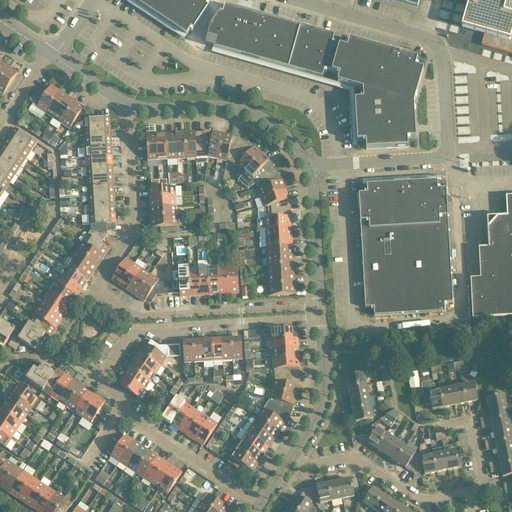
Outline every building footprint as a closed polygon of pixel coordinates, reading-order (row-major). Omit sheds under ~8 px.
[(193,30),(208,7),(209,5),(207,4),(209,0),(132,0),(186,36),(189,31),(191,32),(193,30)] [(511,0),(470,0),(464,22),(462,28),(485,35),(482,46),(511,55),(511,0)] [(220,13),(218,12),(210,24),(204,46),(322,79),(324,73),(326,74),(326,71),(337,75),(336,77),(339,77),(337,83),(354,88),(354,101),(357,143),(363,142),(363,144),(365,144),(366,150),(407,148),(407,142),(409,142),(409,140),(415,139),(413,104),(423,70),(417,69),(418,67),(415,66),(417,60),(349,41),(347,46),(345,46),(344,48),(334,45),(335,43),(332,42),(334,36),(225,5),(223,11),(221,11),(220,13)] [(0,81),(9,69),(1,63),(0,64),(0,81)] [(0,92),(3,95),(17,74),(9,69),(0,81),(0,92)] [(455,76),(456,93),(467,92),(466,75),(455,76)] [(35,91),(28,102),(32,105),(45,114),(59,92),(51,87),(44,97),(35,91)] [(67,98),(59,92),(45,114),(53,119),(67,98)] [(61,124),(75,103),(67,98),(53,119),(61,124)] [(84,108),(75,103),(61,124),(69,130),(84,108)] [(84,130),(110,128),(109,118),(84,120),(84,130)] [(32,134),(35,130),(28,125),(25,129),(32,134)] [(85,139),(110,138),(110,128),(84,130),(85,139)] [(36,143),(15,129),(9,138),(30,152),(36,143)] [(41,134),(35,130),(32,134),(38,138),(41,134)] [(201,144),(195,144),(196,158),(196,164),(207,163),(208,158),(212,133),(204,131),(204,134),(201,134),(201,133),(200,133),(201,144)] [(177,160),(186,159),(185,133),(175,134),(177,160)] [(201,144),(200,133),(185,134),(185,133),(186,159),(196,158),(195,144),(201,144)] [(222,135),(212,133),(208,158),(217,160),(222,135)] [(157,161),(167,160),(165,134),(156,135),(157,161)] [(167,160),(177,160),(175,134),(165,134),(167,160)] [(147,161),(157,161),(156,135),(146,136),(147,161)] [(232,137),(222,135),(217,160),(227,162),(232,137)] [(48,144),(51,140),(44,136),(41,140),(48,144)] [(227,162),(237,167),(254,148),(248,142),(246,144),(239,141),(240,139),(232,137),(227,162)] [(9,138),(4,146),(25,160),(30,152),(9,138)] [(85,149),(111,148),(110,138),(85,139),(85,149)] [(57,144),(51,140),(48,144),(54,148),(57,144)] [(25,160),(4,146),(0,151),(0,154),(20,168),(25,160)] [(86,159),(112,157),(111,148),(85,149),(86,159)] [(261,154),(254,148),(237,167),(244,173),(261,154)] [(0,154),(0,166),(14,176),(20,168),(0,154)] [(255,184),(252,180),(269,161),(261,154),(244,173),(237,181),(247,190),(255,184)] [(87,168),(112,167),(112,157),(86,159),(87,168)] [(275,166),(269,161),(252,180),(255,184),(275,172),(273,168),(275,166)] [(14,176),(0,166),(0,177),(9,184),(14,176)] [(87,178),(113,176),(112,167),(87,168),(87,178)] [(255,184),(258,189),(282,181),(280,174),(277,175),(275,172),(255,184)] [(88,188),(113,186),(113,176),(87,178),(88,188)] [(0,177),(0,189),(4,192),(9,184),(0,177)] [(285,191),(282,181),(258,189),(261,199),(285,191)] [(452,303),(451,299),(445,190),(439,190),(439,188),(437,188),(436,182),(366,186),(366,192),(364,192),(364,194),(358,195),(365,308),(371,308),(371,310),(373,310),(373,316),(444,312),(444,306),(446,306),(446,304),(452,303)] [(88,197),(114,196),(113,186),(88,188),(88,197)] [(174,188),(149,189),(148,189),(149,199),(175,198),(174,188)] [(261,199),(255,201),(258,209),(264,207),(264,208),(288,200),(285,191),(261,199)] [(89,207),(115,205),(114,196),(88,197),(89,207)] [(488,249),(483,249),(478,249),(479,279),(469,280),(471,320),(511,317),(511,197),(505,198),(506,218),(496,218),(487,229),(488,249)] [(175,207),(175,198),(149,199),(149,209),(175,207)] [(291,208),(288,200),(264,208),(265,219),(279,218),(278,212),(288,212),(288,209),(291,208)] [(90,216),(115,215),(115,205),(89,207),(90,216)] [(150,219),(176,217),(175,207),(149,209),(150,219)] [(25,208),(21,215),(25,218),(29,211),(25,208)] [(265,220),(257,220),(257,230),(266,229),(291,228),(291,218),(290,218),(290,212),(288,212),(278,212),(279,218),(265,219),(265,220)] [(21,224),(25,218),(21,215),(17,221),(21,224)] [(91,231),(107,236),(106,226),(116,225),(115,215),(90,216),(91,231)] [(177,233),(176,217),(150,219),(151,229),(160,228),(160,234),(177,233)] [(55,226),(59,229),(63,222),(59,220),(55,226)] [(14,234),(19,227),(14,224),(10,231),(14,234)] [(55,226),(51,233),(55,235),(59,229),(55,226)] [(266,239),(292,237),(291,228),(266,229),(266,239)] [(10,240),(14,234),(10,231),(6,237),(10,240)] [(82,244),(103,258),(109,249),(101,244),(107,236),(91,231),(82,244)] [(44,242),(49,245),(53,238),(49,236),(44,242)] [(292,247),(292,237),(266,239),(267,248),(292,247)] [(198,247),(197,238),(189,238),(189,247),(198,247)] [(5,239),(0,246),(0,248),(3,251),(9,242),(5,239)] [(148,244),(142,240),(139,244),(145,248),(148,244)] [(44,242),(40,249),(44,251),(49,245),(44,242)] [(98,266),(103,258),(82,244),(77,252),(98,266)] [(148,244),(145,248),(152,252),(155,248),(148,244)] [(267,258),(293,257),(292,247),(267,248),(267,258)] [(164,254),(158,250),(155,254),(161,259),(164,254)] [(34,258),(38,261),(42,254),(38,252),(34,258)] [(71,260),(93,274),(98,266),(77,252),(71,260)] [(293,266),(293,257),(267,258),(268,268),(293,266)] [(34,258),(30,265),(34,267),(38,261),(34,258)] [(66,268),(87,282),(93,274),(71,260),(66,268)] [(134,265),(125,260),(111,281),(120,287),(134,265)] [(134,265),(120,287),(128,292),(142,271),(145,265),(137,260),(134,265)] [(207,261),(197,262),(198,271),(199,297),(209,296),(208,271),(207,261)] [(59,264),(54,271),(61,276),(82,290),(87,282),(66,268),(59,264)] [(178,272),(173,273),(173,283),(174,295),(180,294),(180,298),(190,297),(188,272),(188,265),(178,266),(178,272)] [(268,277),(294,276),(293,266),(268,268),(268,277)] [(23,274),(27,277),(32,271),(28,268),(23,274)] [(219,296),(228,295),(227,269),(217,270),(219,296)] [(228,295),(238,294),(237,269),(227,269),(228,295)] [(209,296),(219,296),(217,270),(208,271),(209,296)] [(136,297),(150,276),(142,271),(128,292),(136,297)] [(190,297),(199,297),(198,271),(188,272),(190,297)] [(19,281),(23,283),(27,277),(23,274),(19,281)] [(55,284),(77,298),(82,290),(61,276),(55,284)] [(161,283),(150,276),(136,297),(144,303),(146,300),(151,303),(156,296),(162,295),(161,283)] [(294,285),(294,276),(268,277),(269,287),(294,285)] [(21,287),(17,284),(13,290),(17,293),(21,287)] [(50,292),(71,306),(77,298),(55,284),(50,292)] [(269,287),(269,297),(295,295),(294,285),(269,287)] [(247,298),(248,298),(249,298),(248,288),(241,289),(241,298),(241,299),(247,298)] [(17,293),(13,290),(8,297),(12,300),(17,293)] [(45,300),(66,314),(71,306),(50,292),(45,300)] [(40,308),(61,322),(66,314),(45,300),(40,308)] [(18,306),(11,301),(7,308),(13,313),(18,306)] [(34,316),(56,330),(61,322),(40,308),(34,316)] [(13,315),(6,310),(2,317),(8,321),(13,315)] [(50,338),(56,330),(34,316),(29,324),(50,338)] [(6,325),(0,334),(0,344),(4,347),(18,325),(14,322),(10,328),(6,325)] [(16,334),(8,346),(15,351),(21,343),(34,352),(41,341),(43,343),(46,339),(49,341),(51,339),(50,338),(29,324),(21,336),(16,334)] [(297,339),(296,329),(271,331),(272,341),(297,339)] [(241,339),(231,340),(232,360),(242,360),(241,339)] [(272,350),(298,349),(297,339),(272,341),(272,350)] [(222,361),(232,360),(231,340),(221,341),(222,361)] [(139,353),(160,367),(166,358),(168,358),(168,346),(159,347),(151,341),(147,346),(144,344),(139,353)] [(212,341),(202,342),(203,362),(204,369),(213,368),(213,361),(212,341)] [(221,341),(212,341),(213,361),(222,361),(221,341)] [(184,363),(194,363),(192,342),(182,343),(184,363)] [(202,342),(192,342),(194,363),(203,362),(202,342)] [(273,360),(298,358),(298,349),(272,350),(273,360)] [(133,361),(155,375),(160,367),(139,353),(133,361)] [(273,360),(274,370),(288,369),(288,375),(298,375),(299,374),(298,358),(273,360)] [(128,369),(149,383),(155,375),(133,361),(128,369)] [(57,370),(57,369),(55,368),(52,372),(48,369),(47,371),(37,364),(26,380),(22,377),(19,382),(27,388),(31,382),(43,390),(42,390),(57,370)] [(123,377),(144,391),(149,383),(128,369),(123,377)] [(274,381),(299,388),(301,378),(298,378),(298,375),(288,375),(288,369),(274,370),(274,381)] [(57,370),(42,390),(51,396),(65,376),(57,370)] [(349,389),(366,386),(364,374),(346,378),(349,389)] [(65,376),(51,396),(59,402),(73,381),(65,376)] [(123,377),(117,385),(138,399),(144,391),(123,377)] [(81,386),(73,381),(59,402),(67,407),(81,386)] [(182,384),(178,381),(174,387),(178,390),(182,384)] [(296,397),(299,388),(274,381),(272,391),(296,397)] [(422,384),(421,386),(421,388),(425,407),(431,406),(432,411),(443,409),(440,391),(436,392),(434,385),(430,386),(429,384),(428,383),(422,384)] [(474,384),(462,387),(466,404),(478,402),(474,384)] [(16,385),(10,394),(32,408),(36,411),(36,410),(41,403),(41,402),(37,400),(16,385)] [(81,386),(67,407),(74,412),(89,392),(81,386)] [(208,386),(198,387),(198,394),(202,396),(208,386)] [(366,386),(349,389),(351,400),(368,397),(366,386)] [(174,397),(178,390),(174,387),(169,394),(174,397)] [(213,395),(216,391),(210,387),(207,391),(213,395)] [(462,387),(451,389),(455,406),(466,404),(462,387)] [(451,389),(440,391),(443,409),(455,406),(451,389)] [(223,395),(216,391),(213,395),(220,399),(223,395)] [(272,391),(269,400),(293,407),(296,397),(272,391)] [(89,392),(74,412),(82,418),(96,397),(89,392)] [(486,400),(489,411),(506,408),(504,396),(498,397),(497,392),(490,394),(491,399),(486,400)] [(10,394),(5,402),(26,416),(32,408),(10,394)] [(164,416),(162,420),(170,425),(184,404),(187,399),(180,394),(177,399),(176,399),(164,416)] [(91,424),(105,403),(96,397),(82,418),(91,424)] [(167,406),(172,400),(168,397),(163,403),(167,406)] [(368,397),(351,400),(353,412),(371,408),(368,397)] [(223,402),(230,406),(233,402),(226,398),(223,402)] [(269,400),(263,410),(275,417),(278,412),(286,418),(288,415),(291,416),(293,407),(269,400)] [(0,410),(21,424),(26,416),(5,402),(0,409),(0,410)] [(163,413),(167,406),(163,403),(159,410),(163,413)] [(192,409),(184,404),(170,425),(178,431),(192,409)] [(230,411),(234,414),(238,408),(234,405),(230,411)] [(373,420),(371,408),(353,412),(355,423),(373,420)] [(509,419),(506,408),(489,411),(491,422),(509,419)] [(186,436),(200,415),(192,409),(178,431),(186,436)] [(0,410),(0,421),(16,432),(21,424),(0,410)] [(258,418),(279,432),(284,424),(287,419),(286,418),(278,412),(275,417),(263,410),(258,418)] [(230,411),(225,418),(230,420),(234,414),(230,411)] [(393,411),(380,420),(391,428),(395,421),(399,415),(393,411)] [(208,420),(194,441),(203,447),(217,426),(221,419),(213,414),(208,420)] [(208,420),(200,415),(186,436),(194,441),(208,420)] [(403,418),(399,415),(395,421),(399,424),(403,418)] [(252,426),(274,440),(279,432),(258,418),(252,426)] [(493,434),(511,430),(509,419),(491,422),(493,434)] [(0,433),(10,440),(16,432),(0,421),(0,433)] [(219,427),(223,430),(228,424),(223,421),(219,427)] [(104,424),(99,422),(95,427),(100,430),(104,424)] [(418,428),(414,425),(410,431),(414,434),(418,428)] [(247,434),(268,448),(274,440),(252,426),(247,434)] [(219,427),(215,434),(219,437),(223,430),(219,427)] [(367,444),(376,450),(386,435),(377,428),(367,444)] [(37,435),(42,438),(46,432),(42,429),(37,435)] [(49,434),(55,439),(58,435),(51,430),(49,434)] [(511,441),(511,436),(511,430),(493,434),(495,445),(511,441)] [(0,445),(5,448),(10,440),(0,433),(0,445)] [(52,443),(54,441),(55,439),(49,434),(46,439),(52,443)] [(242,442),(263,456),(268,448),(247,434),(242,442)] [(33,442),(37,444),(37,445),(42,438),(37,435),(33,442)] [(396,441),(386,435),(376,450),(386,456),(396,441)] [(111,457),(108,462),(116,468),(119,463),(133,442),(125,436),(111,457)] [(39,447),(47,452),(51,446),(43,441),(39,447)] [(61,449),(64,445),(58,441),(55,445),(61,449)] [(395,463),(405,447),(396,441),(386,456),(395,463)] [(498,456),(511,452),(511,441),(495,445),(498,456)] [(30,442),(27,448),(32,451),(35,446),(30,442)] [(141,447),(133,442),(119,463),(127,468),(141,447)] [(236,450),(258,464),(263,456),(242,442),(236,450)] [(70,449),(64,445),(61,449),(68,454),(70,449)] [(127,468),(124,473),(132,478),(135,473),(149,452),(141,447),(127,468)] [(415,454),(405,447),(395,463),(405,469),(406,469),(414,474),(416,461),(412,459),(415,454)] [(57,456),(60,452),(54,448),(51,452),(57,456)] [(30,453),(24,449),(19,457),(21,458),(28,457),(30,453)] [(236,450),(228,463),(241,472),(244,467),(252,472),(258,464),(236,450)] [(455,451),(443,453),(447,471),(459,469),(458,465),(457,459),(455,451)] [(66,456),(60,452),(57,456),(64,461),(66,456)] [(157,457),(149,452),(135,473),(143,479),(157,457)] [(511,452),(498,456),(500,467),(511,464),(511,452)] [(443,453),(432,456),(436,473),(447,471),(443,453)] [(416,461),(414,474),(414,475),(424,473),(425,476),(436,473),(432,456),(421,458),(421,460),(416,461)] [(151,484),(165,463),(157,457),(143,479),(151,484)] [(76,463),(70,458),(67,463),(73,467),(76,463)] [(7,462),(0,473),(0,488),(1,489),(15,468),(7,462)] [(76,463),(73,467),(80,471),(82,467),(76,463)] [(173,468),(165,463),(151,484),(159,489),(173,468)] [(511,464),(500,467),(502,479),(511,476),(511,464)] [(15,468),(1,489),(9,494),(23,473),(15,468)] [(167,495),(182,474),(173,468),(159,489),(167,495)] [(9,494),(17,499),(31,478),(23,473),(9,494)] [(31,478),(17,499),(25,505),(39,483),(31,478)] [(187,481),(182,478),(178,484),(182,487),(187,481)] [(103,487),(106,483),(99,479),(96,483),(103,487)] [(339,483),(342,500),(354,498),(353,493),(359,492),(357,479),(339,483)] [(39,483),(25,505),(33,510),(47,489),(39,483)] [(112,487),(106,483),(103,487),(109,491),(112,487)] [(339,483),(328,485),(331,502),(342,500),(339,483)] [(101,490),(95,485),(92,489),(98,494),(101,490)] [(320,505),(331,502),(328,485),(316,487),(305,490),(313,501),(318,500),(320,505)] [(372,510),(382,495),(368,486),(361,497),(366,500),(363,504),(372,510)] [(171,495),(175,497),(180,491),(176,488),(171,495)] [(47,489),(33,510),(36,511),(43,511),(55,494),(47,489)] [(119,498),(122,494),(115,489),(112,493),(119,498)] [(192,497),(199,502),(205,493),(198,489),(192,497)] [(101,490),(98,494),(105,498),(108,494),(101,490)] [(297,497),(291,507),(298,511),(314,511),(316,510),(310,506),(313,501),(305,490),(299,499),(297,497)] [(43,511),(55,511),(63,499),(55,494),(43,511)] [(128,498),(122,494),(119,498),(125,502),(128,498)] [(214,511),(225,511),(228,508),(207,494),(201,503),(214,511)] [(171,495),(167,501),(171,503),(175,497),(171,495)] [(385,511),(392,502),(382,495),(372,510),(374,511),(385,511)] [(117,500),(111,496),(108,500),(115,504),(117,500)] [(63,499),(55,511),(67,511),(72,505),(63,499)] [(117,500),(115,504),(121,508),(124,504),(117,500)] [(131,500),(129,504),(135,508),(138,504),(131,500)] [(392,502),(385,511),(398,511),(401,508),(392,502)] [(196,511),(197,511),(214,511),(201,503),(196,511)]
